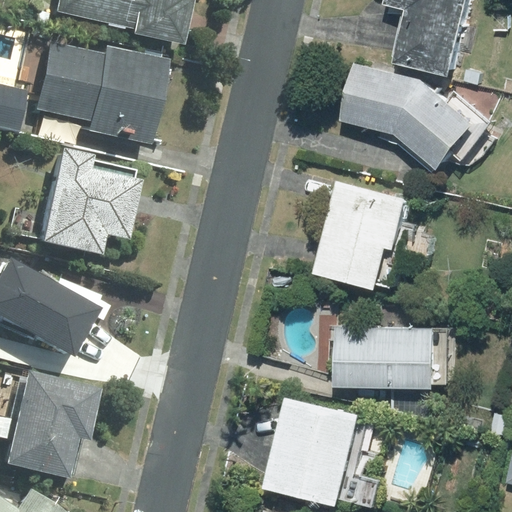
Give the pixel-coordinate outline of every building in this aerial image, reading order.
[(59,0),(57,13),(134,29),(133,33),(184,44),(193,0),(59,0)] [(405,13),(392,67),(447,80),(467,0),(384,0),(383,7),(405,13)] [(51,42),(38,110),(91,121),(89,131),(152,143),(169,59),(107,46),(106,53),(51,42)] [(353,66),(338,123),(395,138),(436,174),(450,155),(461,164),(491,125),(455,95),(446,105),(422,85),(353,66)] [(0,127),(19,131),(27,90),(0,84),(0,127)] [(62,147),(43,241),(102,253),(106,234),(129,239),(141,179),(135,177),(136,169),(93,160),(94,154),(62,147)] [(405,202),(337,184),(312,278),(373,294),(384,253),(391,255),(405,202)] [(11,256),(0,275),(0,314),(74,356),(102,308),(11,256)] [(433,333),(334,330),(332,390),(431,393),(433,333)] [(28,370),(6,462),(69,477),(78,437),(89,440),(102,387),(28,370)] [(285,401),(263,492),(335,510),(358,419),(285,401)] [(0,496),(0,511),(68,511),(31,487),(17,507),(0,496)]
